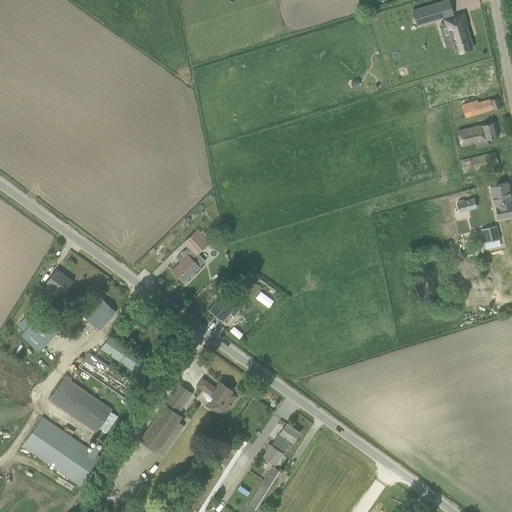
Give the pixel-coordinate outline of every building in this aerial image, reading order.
[(441,2),(412,10),(417,25),(445,16),(441,2)] [(450,35),(443,37),(446,47),(453,45),(456,53),(472,48),(465,25),(466,25),(463,14),(446,19),(447,22),(450,35)] [(497,97),(488,101),(487,99),(481,101),(472,104),(472,101),(461,104),(465,118),(491,109),(491,110),(501,107),(497,97)] [(474,142),(476,148),(488,144),(487,139),(498,136),(494,122),(457,131),(461,145),(474,142)] [(485,154),(460,160),(463,173),(488,167),(488,166),(498,164),(495,152),(485,154)] [(507,183),(490,186),(494,204),(495,204),(496,208),(495,208),(498,219),(511,215),(511,208),(511,204),(510,200),(511,200),(507,183)] [(184,217),(190,224),(195,219),(189,212),(184,217)] [(496,226),(481,230),(485,249),(500,245),(499,239),(496,226)] [(180,262),(172,270),(183,282),(190,275),(205,261),(197,253),(209,243),(197,230),(183,242),(188,247),(187,247),(176,258),(180,262)] [(55,271),(49,279),(46,283),(62,294),(72,281),(65,276),(65,277),(55,271)] [(219,277),(211,284),(218,291),(213,296),(216,299),(222,294),(221,293),(229,285),(224,280),(223,281),(219,277)] [(35,301),(44,289),(37,284),(28,297),(35,301)] [(210,309),(223,320),(232,309),(231,309),(235,305),(229,299),(235,292),(229,287),(210,309)] [(98,294),(91,302),(80,314),(97,330),(116,311),(98,294)] [(39,351),(60,328),(41,312),(21,334),(39,351)] [(239,332),(241,333),(244,329),(237,324),(234,327),(235,328),(239,332)] [(232,333),(239,340),(243,335),(241,333),(239,332),(235,328),(232,333)] [(110,335),(104,343),(100,350),(148,383),(159,368),(117,339),(117,338),(115,336),(114,338),(110,335)] [(133,404),(143,389),(87,352),(77,367),(133,404)] [(95,433),(98,428),(111,410),(63,377),(47,399),(95,433)] [(202,379),(198,385),(215,398),(209,407),(222,416),(236,397),(230,392),(231,390),(221,382),(216,389),(202,379)] [(178,422),(179,422),(182,417),(178,414),(192,393),(178,383),(138,440),(156,453),(157,453),(163,457),(185,426),(178,422)] [(99,457),(96,455),(101,448),(94,443),(89,450),(42,417),(22,446),(79,486),(99,457)] [(262,456),(264,457),(266,459),(274,464),(282,453),(280,451),(288,439),(293,442),(299,432),(286,423),(280,432),(275,439),(273,437),(272,437),(264,448),(266,450),(262,456)] [(202,511),(226,476),(241,452),(247,442),(236,435),(190,508),(186,505),(181,511),(202,511)] [(258,511),(283,473),(272,466),(270,470),(242,511),(258,511)]
